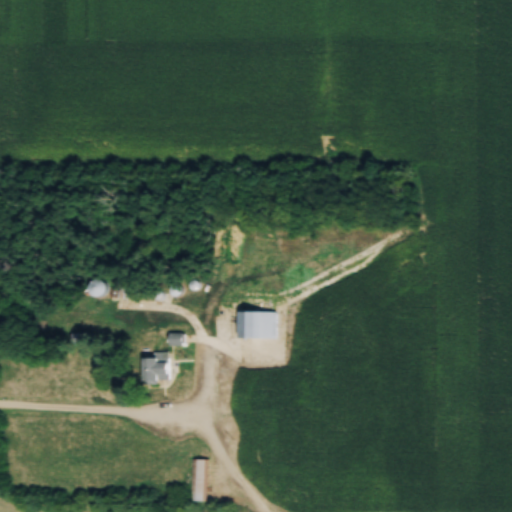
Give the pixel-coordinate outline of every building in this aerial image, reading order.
[(93,275),(88,289),(104,294),(108,280),(93,275)] [(279,335),(279,308),(240,308),(240,335),(279,335)] [(185,342),(185,331),(172,331),(172,342),(185,342)] [(171,350),(158,350),(158,355),(145,355),(145,379),(171,379),(171,350)] [(192,499),(209,499),(209,457),(193,457),(192,499)]
